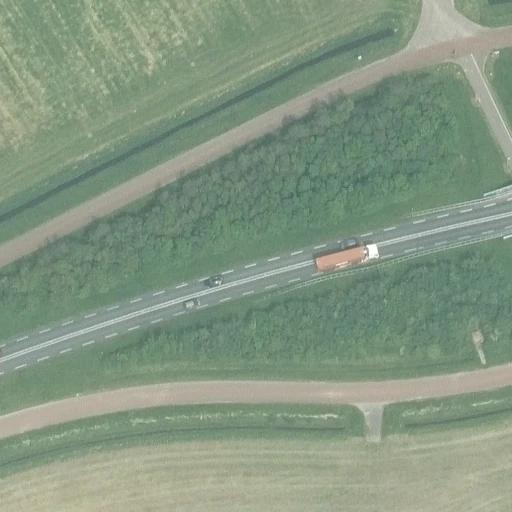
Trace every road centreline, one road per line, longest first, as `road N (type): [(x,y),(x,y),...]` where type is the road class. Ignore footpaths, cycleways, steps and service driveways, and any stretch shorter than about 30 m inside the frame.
road 1 (primary): [(0,359),(240,280),(511,214)]
road 2 (unclassified): [(0,431),(159,395),(377,392),(511,373)]
road 3 (unclassified): [(0,257),(374,72),(458,45)]
